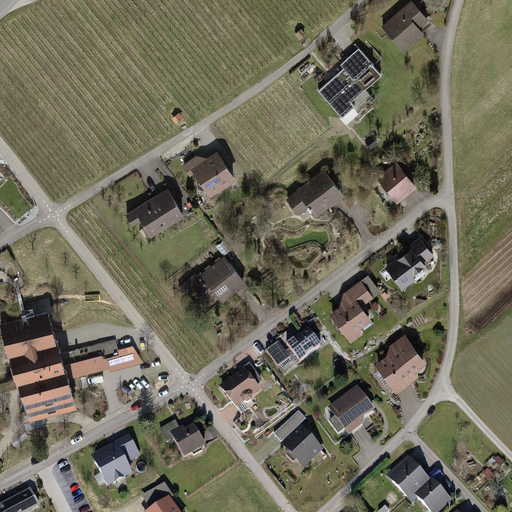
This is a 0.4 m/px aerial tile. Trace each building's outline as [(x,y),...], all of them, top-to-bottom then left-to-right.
[(428,19),(411,0),(382,26),(404,50),(423,33),(418,28),(428,19)] [(301,28),(294,34),(299,40),(307,34),(301,28)] [(345,68),(318,92),(342,118),(355,106),(350,102),(380,75),(358,49),(341,64),(345,68)] [(178,112),(170,118),(175,125),(183,119),(178,112)] [(375,132),(364,140),(370,149),(382,141),(375,132)] [(234,179),(217,152),(206,159),(200,157),(196,157),(184,166),(191,176),(195,174),(210,197),(234,179)] [(396,161),(377,176),(396,200),(416,185),(396,161)] [(318,217),(346,195),(326,169),(286,200),(299,215),(310,207),(318,217)] [(182,215),(167,189),(124,214),(130,225),(139,220),(148,235),(182,215)] [(224,239),(215,246),(223,255),(232,249),(224,239)] [(423,240),(387,265),(402,287),(429,269),(426,265),(436,258),(423,240)] [(243,284),(222,257),(198,276),(195,273),(178,287),(183,293),(193,284),(211,308),(243,284)] [(373,298),(360,281),(343,294),(339,306),(330,313),(352,341),(363,333),(360,329),(372,320),(362,306),(373,298)] [(48,306),(0,319),(0,339),(24,428),(78,413),(70,383),(144,363),(135,351),(119,356),(116,341),(61,356),(48,306)] [(307,330),(285,345),(298,363),(320,347),(307,330)] [(430,368),(405,335),(390,346),(386,355),(375,364),(397,393),(430,368)] [(294,367),(278,343),(266,351),(283,374),(294,367)] [(244,370),(218,388),(234,411),(260,393),(244,370)] [(357,387),(327,408),(349,439),(362,429),(364,419),(375,412),(357,387)] [(204,446),(192,424),(170,435),(183,458),(204,446)] [(302,427),(281,446),(303,470),(324,451),(302,427)] [(131,436),(90,456),(105,487),(131,475),(126,464),(141,457),(131,436)] [(408,457),(386,477),(413,506),(418,501),(428,511),(439,511),(451,502),(408,457)] [(30,490),(0,504),(0,511),(33,511),(40,509),(30,490)] [(180,511),(171,498),(148,511),(180,511)]
